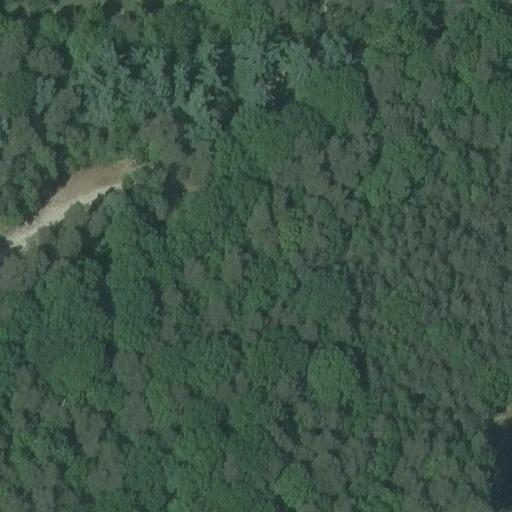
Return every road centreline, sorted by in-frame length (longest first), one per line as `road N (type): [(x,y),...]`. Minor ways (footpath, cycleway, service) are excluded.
road 1 (track): [(511,39),(408,55),(358,73),(195,210)]
road 2 (track): [(195,210),(0,378)]
road 3 (track): [(19,231),(59,192),(102,178),(130,178),(169,193)]
